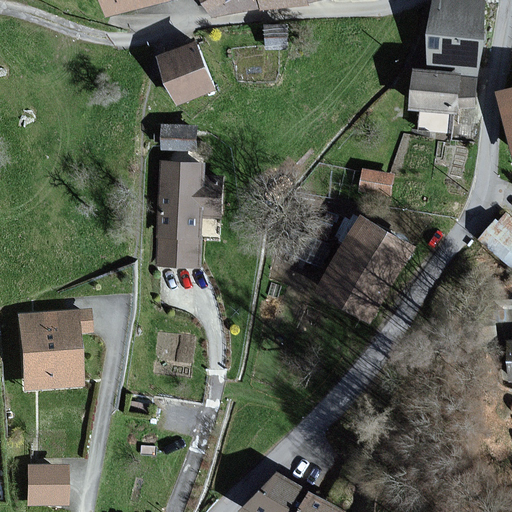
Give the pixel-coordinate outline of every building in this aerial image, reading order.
[(103,0),(109,14),(163,0),(103,0)] [(202,0),(213,16),(258,8),(255,0),(202,0)] [(307,2),(306,0),(258,0),(260,11),(307,2)] [(479,74),(485,0),(434,0),(429,61),(461,64),(460,72),(479,74)] [(215,88),(194,43),(159,59),(180,104),(215,88)] [(475,108),(477,79),(462,78),(462,73),(414,70),(411,109),(458,113),(459,107),(475,108)] [(511,87),(498,91),(511,139),(511,87)] [(198,151),(199,125),(161,124),(161,150),(198,151)] [(205,175),(206,163),(163,161),(158,265),(200,266),(201,238),(221,239),(223,176),(205,175)] [(393,174),(364,170),(361,191),(390,195),(393,174)] [(511,216),(508,213),(500,222),(496,219),(478,238),(511,269),(511,216)] [(417,248),(361,217),(317,296),(372,327),(417,248)] [(90,334),(88,310),(17,316),(23,388),(82,383),(78,335),(90,334)] [(64,467),(25,466),(24,506),(63,507),(64,467)] [(342,511),(278,475),(243,511),(342,511)]
